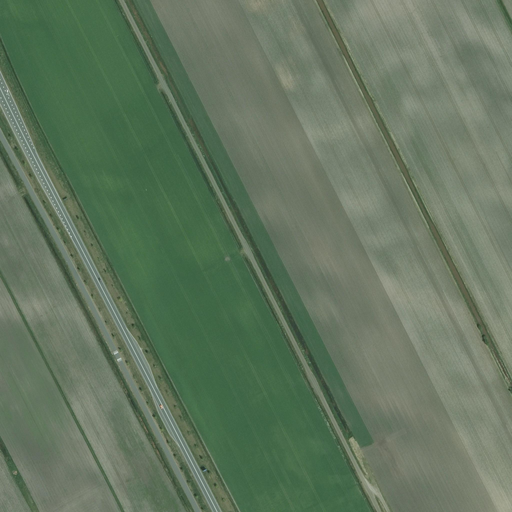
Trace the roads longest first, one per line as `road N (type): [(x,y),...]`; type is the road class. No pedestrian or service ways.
road 1 (unclassified): [(380,511),(120,0)]
road 2 (trunk): [(215,511),(0,93)]
road 3 (unclassified): [(197,511),(0,134)]
